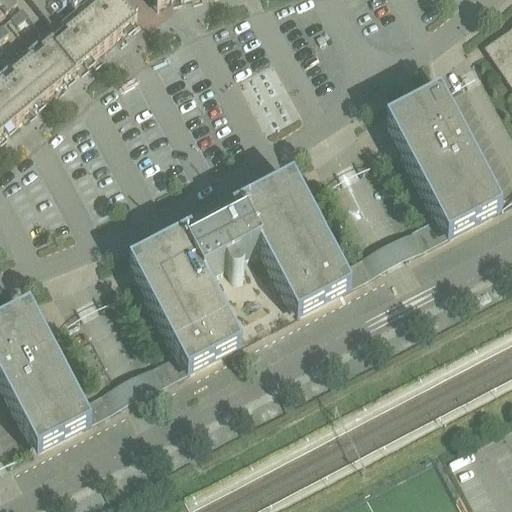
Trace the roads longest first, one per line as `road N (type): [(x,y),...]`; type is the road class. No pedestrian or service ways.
road 1 (residential): [(489,0),(265,163),(152,223),(0,286)]
road 2 (residential): [(511,252),(14,511)]
road 3 (unknown): [(320,129),(412,304)]
